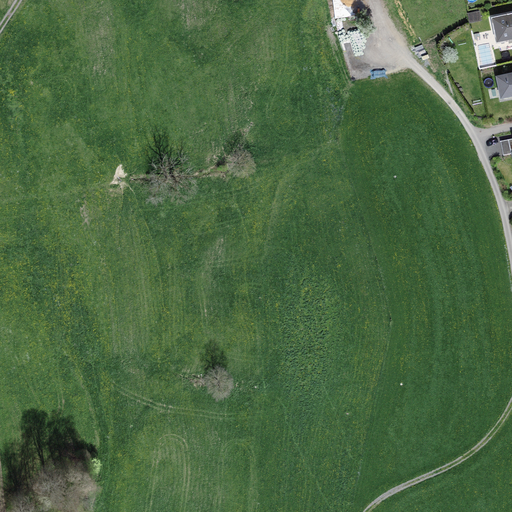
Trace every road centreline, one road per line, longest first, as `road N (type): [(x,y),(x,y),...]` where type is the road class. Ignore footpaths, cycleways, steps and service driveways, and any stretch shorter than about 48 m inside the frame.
road 1 (track): [(511,400),(468,454),(385,491),(366,511)]
road 2 (residential): [(511,250),(471,131)]
